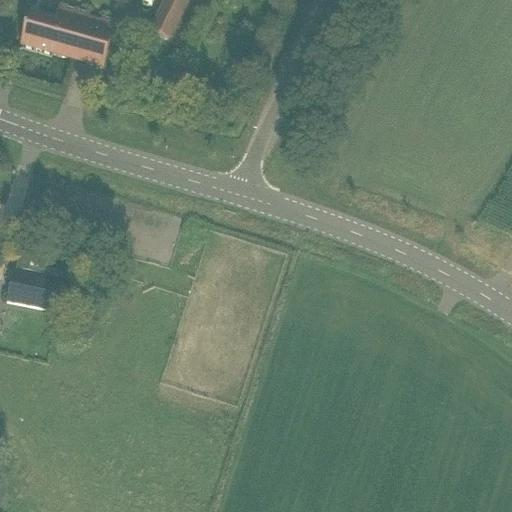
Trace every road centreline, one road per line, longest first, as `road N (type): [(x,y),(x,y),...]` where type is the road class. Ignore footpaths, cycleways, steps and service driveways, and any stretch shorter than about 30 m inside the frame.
road 1 (tertiary): [(511,315),(406,255),(234,194)]
road 2 (tertiary): [(234,194),(0,119)]
road 3 (unclassified): [(234,194),(324,0)]
